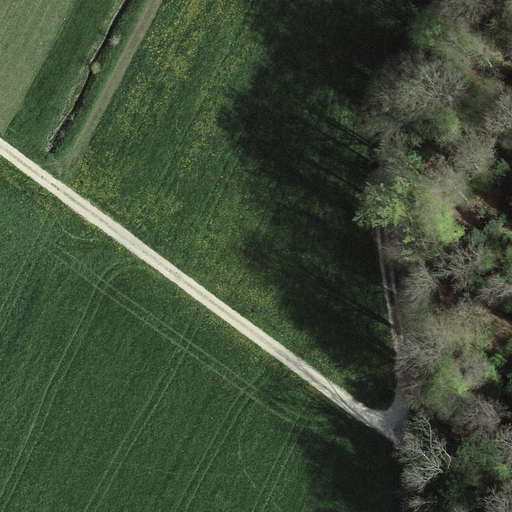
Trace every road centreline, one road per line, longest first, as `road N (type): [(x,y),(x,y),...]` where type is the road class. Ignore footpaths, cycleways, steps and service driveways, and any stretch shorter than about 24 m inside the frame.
road 1 (track): [(0,147),(416,453),(385,235),(384,168),(436,0)]
road 2 (track): [(54,187),(149,0)]
